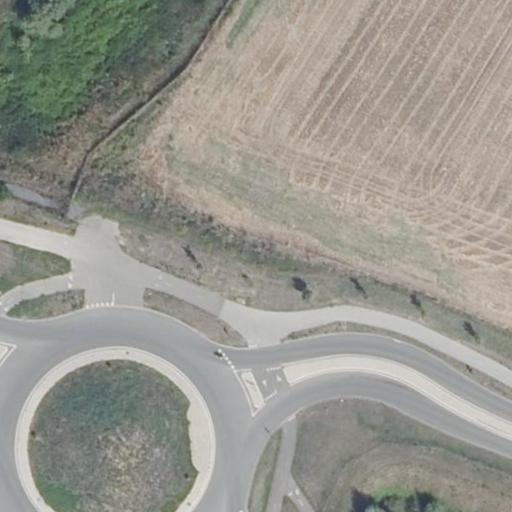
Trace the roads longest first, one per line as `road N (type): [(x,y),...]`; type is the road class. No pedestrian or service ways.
road 1 (tertiary): [(511,414),(381,347),(236,362),(174,343)]
road 2 (tertiary): [(237,459),(262,416),(299,393),(343,383),(383,388),(511,448)]
road 3 (primary): [(85,334),(32,365),(9,399),(0,433)]
road 4 (primary): [(237,459),(223,393),(174,343)]
